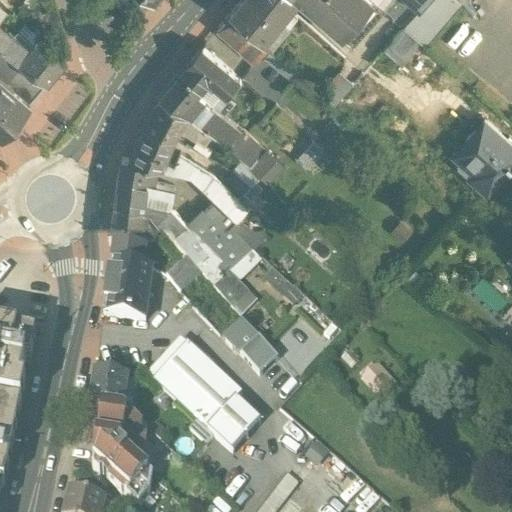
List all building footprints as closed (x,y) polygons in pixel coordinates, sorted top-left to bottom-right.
[(296,0),(239,0),(230,12),(256,34),(269,45),(272,47),(289,27),(288,26),(296,17),(288,10),(296,0)] [(298,0),(341,37),(352,48),(384,12),(383,11),(392,0),(407,0),(419,10),(427,0),(298,0)] [(427,0),(419,10),(403,28),(424,47),(464,0),(427,0)] [(230,12),(215,30),(255,62),(269,45),(256,34),(230,12)] [(39,38),(30,49),(21,43),(0,25),(0,49),(18,64),(46,83),(65,61),(39,38)] [(401,29),(384,50),(398,61),(415,41),(401,29)] [(38,31),(31,31),(21,43),(30,49),(39,38),(38,31)] [(201,47),(158,99),(177,110),(191,94),(195,98),(208,82),(222,93),(226,96),(240,79),(201,47)] [(0,49),(0,77),(30,103),(46,83),(18,64),(0,49)] [(298,69),(290,62),(283,71),(291,78),(298,69)] [(318,90),(331,102),(350,82),(336,69),(318,90)] [(0,135),(1,136),(30,103),(0,77),(0,135)] [(222,93),(208,82),(195,98),(182,113),(198,123),(211,133),(234,149),(244,135),(210,108),(222,93)] [(191,94),(177,110),(158,99),(143,128),(174,140),(181,127),(205,142),(211,133),(198,123),(182,113),(195,98),(191,94)] [(323,148),(275,104),(258,122),(306,166),(323,148)] [(511,146),(481,118),(469,131),(472,133),(453,155),(473,173),(469,178),(486,193),(508,169),(511,171),(511,169),(511,167),(506,162),(511,154),(511,146)] [(174,140),(143,128),(129,162),(157,169),(190,177),(210,194),(211,196),(223,207),(236,220),(248,209),(215,177),(179,153),(175,164),(166,161),(174,140)] [(129,162),(121,160),(118,176),(114,206),(143,211),(145,195),(171,200),(174,188),(153,183),(157,169),(129,162)] [(261,176),(244,160),(232,172),(251,186),(261,176)] [(180,189),(174,188),(171,200),(178,201),(180,189)] [(211,196),(210,194),(198,205),(212,218),(223,207),(211,196)] [(143,211),(114,206),(109,245),(113,245),(111,263),(143,268),(146,248),(138,246),(139,235),(154,241),(161,229),(148,212),(143,211)] [(214,256),(191,230),(189,232),(183,225),(169,238),(215,291),(232,276),(237,282),(254,266),(256,268),(261,264),(234,238),(214,256)] [(511,257),(500,268),(511,282),(511,257)] [(187,260),(167,278),(181,295),(202,278),(187,260)] [(143,268),(111,263),(103,313),(144,320),(146,304),(152,305),(155,281),(150,280),(151,270),(143,268)] [(292,351),(312,341),(302,321),(283,331),(292,351)] [(244,327),(226,343),(234,352),(252,336),(244,327)] [(31,339),(0,332),(0,402),(16,406),(17,404),(31,339)] [(213,369),(189,347),(155,385),(198,425),(214,439),(233,457),(261,427),(238,405),(244,398),(225,380),(229,376),(217,365),(213,369)] [(109,369),(108,375),(95,373),(90,405),(102,407),(122,409),(128,372),(109,369)] [(0,486),(2,487),(2,486),(4,486),(21,405),(17,404),(16,406),(0,402),(0,486)] [(122,409),(102,407),(97,438),(121,442),(120,451),(141,469),(147,432),(122,409)] [(169,436),(156,425),(149,433),(162,445),(169,436)] [(214,439),(198,425),(189,434),(205,449),(214,439)] [(121,442),(97,438),(91,477),(129,511),(136,511),(149,499),(152,479),(141,469),(120,451),(121,442)] [(101,511),(104,500),(70,492),(65,511),(101,511)]
